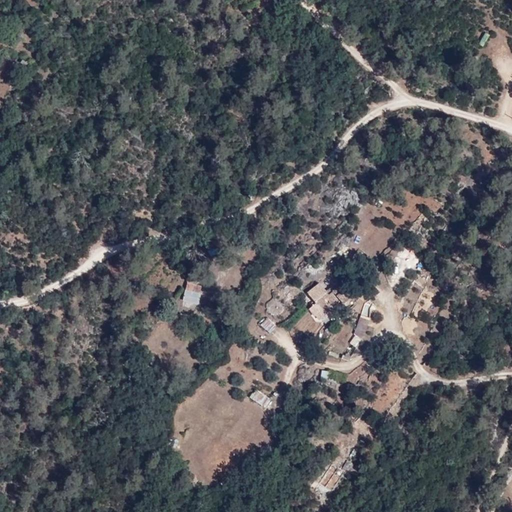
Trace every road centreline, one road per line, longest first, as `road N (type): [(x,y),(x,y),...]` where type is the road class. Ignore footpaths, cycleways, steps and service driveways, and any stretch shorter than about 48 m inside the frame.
road 1 (track): [(0,308),(32,298),(101,255),(262,206),(318,168),(359,125),(406,100),(502,126),(511,90)]
road 2 (track): [(311,0),(406,100)]
road 3 (track): [(511,374),(436,382),(419,369),(404,335)]
